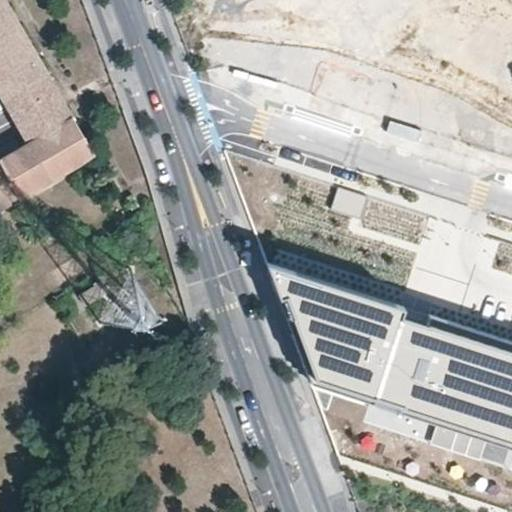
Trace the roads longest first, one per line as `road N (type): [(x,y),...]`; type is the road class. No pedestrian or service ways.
road 1 (tertiary): [(173,115),(312,511)]
road 2 (residential): [(511,208),(204,106),(173,115)]
road 3 (tertiary): [(132,0),(173,115)]
